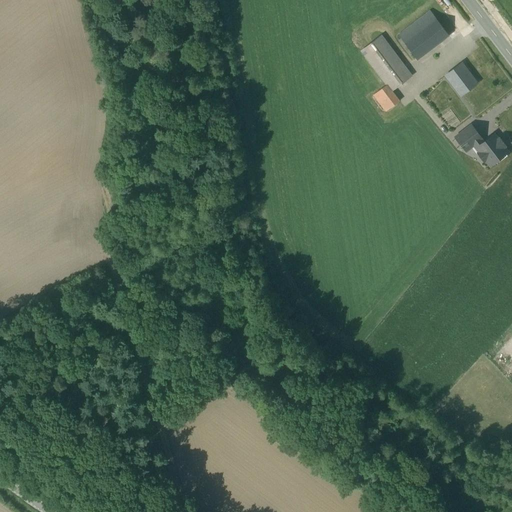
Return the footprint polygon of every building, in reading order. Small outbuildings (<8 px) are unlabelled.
[(417,60),(448,35),(430,11),(398,36),(417,60)] [(391,91),(411,76),(381,36),(361,50),(386,85),(373,95),(386,111),(399,101),(391,91)] [(476,84),(461,64),(445,75),(461,95),(476,84)] [(455,138),(465,151),(473,145),(480,139),(481,139),(471,126),(455,138)] [(490,166),(507,152),(503,147),(505,146),(499,139),(497,140),(493,134),(482,143),(480,139),(473,145),(479,152),(478,154),(484,161),(485,160),(490,166)]
